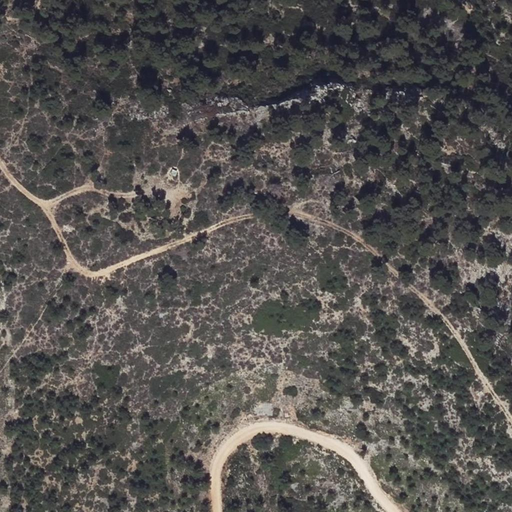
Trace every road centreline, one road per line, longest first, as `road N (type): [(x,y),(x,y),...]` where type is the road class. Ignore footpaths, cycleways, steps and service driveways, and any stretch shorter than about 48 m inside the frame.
road 1 (track): [(511,437),(436,317),(333,224),(265,214),(82,268),(0,153)]
road 2 (track): [(395,511),(350,456),(279,425),(228,443),(216,467),(218,511)]
